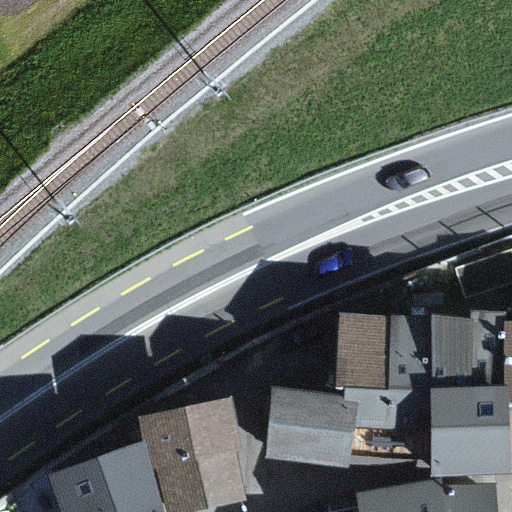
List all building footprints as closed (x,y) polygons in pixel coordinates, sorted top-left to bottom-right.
[(428,381),(430,322),(337,319),(334,377),(428,381)] [(471,380),(475,326),(430,322),(428,381),(471,380)] [(501,380),(504,333),(475,326),(471,380),(501,380)] [(511,332),(504,333),(501,380),(501,394),(511,393),(511,332)] [(501,394),(501,380),(471,380),(428,381),(429,469),(508,465),(501,394)] [(335,458),(341,403),(275,392),(275,451),(335,458)] [(511,464),(511,393),(501,394),(508,465),(511,464)] [(221,407),(148,426),(170,509),(237,492),(221,407)] [(154,511),(138,456),(64,491),(74,511),(154,511)] [(357,511),(442,511),(438,474),(353,485),(357,511)] [(496,511),(494,477),(438,474),(442,511),(496,511)]
